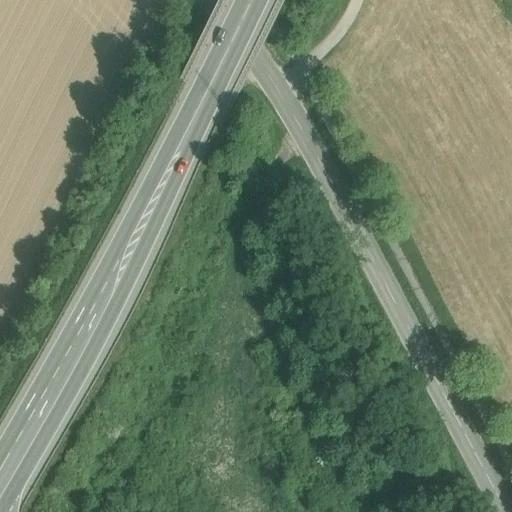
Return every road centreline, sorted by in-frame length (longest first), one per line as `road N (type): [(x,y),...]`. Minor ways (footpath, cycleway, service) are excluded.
road 1 (tertiary): [(219,0),(277,87),(511,505)]
road 2 (secondary): [(254,0),(119,275),(0,490)]
road 3 (track): [(357,0),(327,46),(277,87)]
